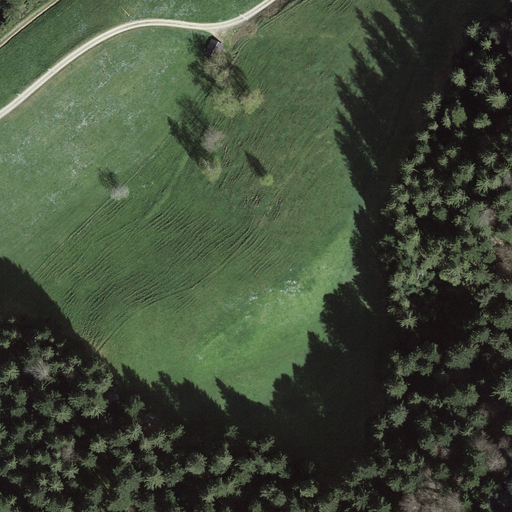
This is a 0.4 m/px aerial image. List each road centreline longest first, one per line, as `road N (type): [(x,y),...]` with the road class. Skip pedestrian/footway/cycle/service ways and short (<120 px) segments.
road 1 (track): [(0,114),(104,34),(151,20),(220,24),(267,0)]
road 2 (track): [(0,458),(105,412),(121,423),(162,511)]
